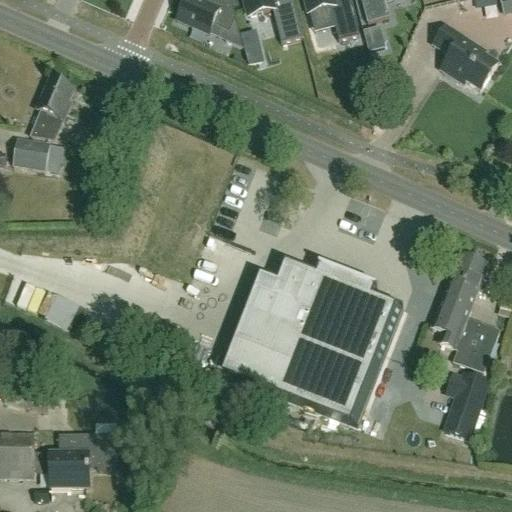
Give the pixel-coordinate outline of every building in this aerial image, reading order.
[(191,0),(187,0),(177,24),(210,39),(214,29),(229,36),(230,37),(236,23),(230,0),(205,0),(203,5),(191,0)] [(304,42),(292,0),(243,0),(249,21),(273,15),(282,48),(304,42)] [(330,12),(335,32),(338,46),(360,40),(349,0),(304,0),(309,17),(330,12)] [(360,0),(367,27),(390,22),(384,0),(360,0)] [(229,36),(225,45),(244,53),(236,23),(230,37),(229,36)] [(480,95),(498,68),(484,59),(486,56),(446,30),(433,49),(450,60),(441,75),(457,85),(459,81),(480,95)] [(379,31),(364,36),(369,55),(385,51),(379,31)] [(263,65),(258,46),(245,49),(249,68),(263,65)] [(55,145),(71,108),(68,107),(74,93),(50,83),(37,114),(42,116),(31,141),(55,145)] [(107,147),(110,137),(97,132),(94,142),(107,147)] [(18,144),(13,171),(44,176),(45,176),(49,156),(50,151),(50,149),(18,144)] [(443,304),(471,314),(488,271),(460,260),(443,304)] [(277,287),(239,386),(358,432),(404,313),(373,301),(376,293),(377,294),(377,292),(319,269),(319,271),(320,272),(317,279),(285,267),(277,287)] [(467,326),(471,314),(443,304),(432,333),(445,337),(441,347),(462,356),(460,362),(456,361),(454,367),(484,377),(499,336),(478,327),(477,330),(467,326)] [(488,387),(465,379),(463,384),(464,384),(465,380),(474,383),(467,404),(457,401),(454,413),(477,421),(488,387)] [(48,417),(53,397),(10,386),(5,406),(48,417)] [(34,457),(34,438),(0,437),(0,478),(9,479),(9,482),(35,483),(35,478),(50,477),(50,492),(90,492),(89,473),(97,473),(97,476),(116,476),(116,439),(59,440),(59,457),(34,457)] [(35,505),(48,505),(47,494),(35,494),(35,505)]
